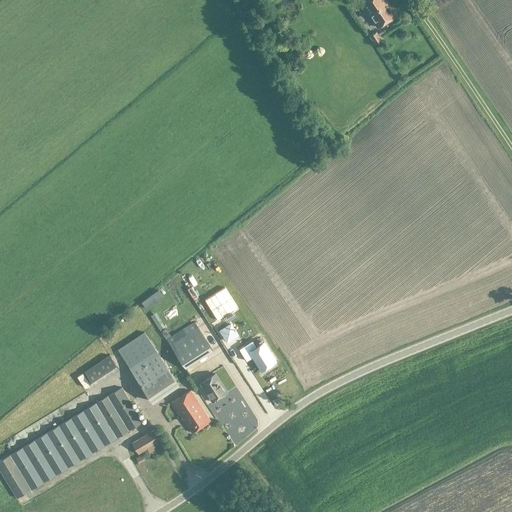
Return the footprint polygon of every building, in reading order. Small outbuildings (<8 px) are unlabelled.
[(369,14),(388,2),(387,0),(360,0),(369,14)] [(396,14),(388,2),(369,14),(377,26),(396,14)] [(381,39),(376,31),(370,35),(375,43),(381,39)] [(186,280),(180,267),(169,272),(175,285),(186,280)] [(153,310),(163,306),(161,300),(151,304),(153,310)] [(185,368),(212,350),(213,350),(194,321),(167,339),(185,368)] [(227,341),(237,334),(231,324),(220,331),(227,341)] [(144,332),(118,350),(152,402),(179,384),(144,332)] [(256,347),(252,341),(245,346),(261,371),(276,361),(264,342),(256,347)] [(81,367),(91,381),(117,363),(107,348),(81,367)] [(215,374),(200,384),(212,402),(227,392),(215,374)] [(69,467),(143,421),(122,387),(48,433),(69,467)] [(192,432),(210,420),(191,391),(172,403),(192,432)] [(0,511),(49,511),(78,495),(34,422),(17,432),(13,426),(0,434),(0,436),(3,441),(0,442),(0,511)] [(163,439),(157,428),(133,443),(139,453),(163,439)] [(205,486),(210,494),(217,489),(213,481),(205,486)]
